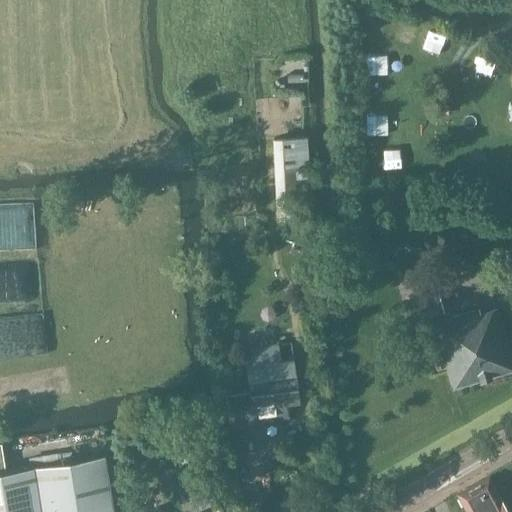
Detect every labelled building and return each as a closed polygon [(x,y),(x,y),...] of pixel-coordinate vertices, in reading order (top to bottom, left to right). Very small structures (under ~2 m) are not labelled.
[(345,10),(366,35),(377,25),(356,0),(345,10)] [(428,13),(423,30),(439,35),(444,18),(428,13)] [(479,34),(475,54),(492,57),(496,38),(479,34)] [(362,46),(362,61),(378,61),(378,46),(362,46)] [(365,85),(366,101),(382,101),(381,84),(365,85)] [(384,128),(384,113),(366,112),(366,128),(384,128)] [(275,200),(311,197),(308,136),(272,138),(275,200)] [(372,146),(372,166),(391,165),(390,145),(372,146)] [(0,233),(36,232),(35,192),(0,193),(0,233)] [(439,291),(406,302),(412,321),(446,310),(439,291)] [(452,387),(511,369),(511,359),(496,307),(480,312),(478,308),(433,322),(452,387)] [(243,349),(248,379),(250,393),(225,397),(229,427),(289,418),(287,403),(299,401),(293,359),(280,361),(278,344),(243,349)] [(325,386),(301,399),(315,425),(339,412),(325,386)] [(182,499),(205,496),(194,428),(171,432),(182,499)] [(2,442),(0,442),(0,511),(43,511),(37,466),(6,471),(2,442)] [(112,511),(103,455),(37,466),(43,511),(112,511)] [(508,511),(489,476),(457,493),(467,511),(508,511)]
